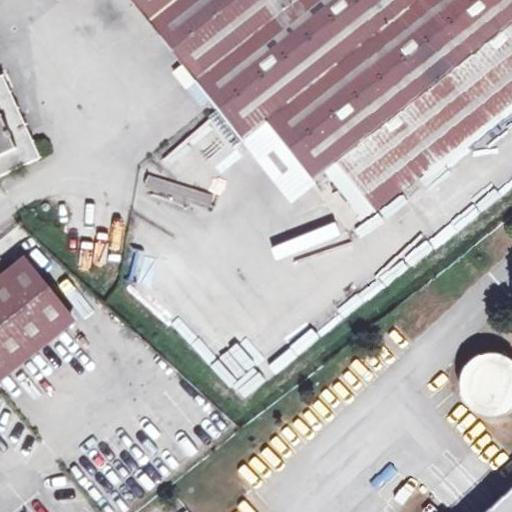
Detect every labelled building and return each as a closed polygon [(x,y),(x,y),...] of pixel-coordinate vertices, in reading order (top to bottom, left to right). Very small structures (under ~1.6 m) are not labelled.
[(511,0),(131,0),(243,140),(268,122),(314,179),(336,161),(375,210),(511,101),(511,0)] [(0,86),(0,175),(40,157),(6,84),(0,86)] [(23,257),(0,275),(0,376),(73,319),(23,257)] [(503,355),(499,353),(497,353),(495,352),(490,352),(488,352),(484,353),(479,355),(474,358),(468,362),(467,363),(464,367),(463,369),(461,373),(460,377),(460,381),(460,388),(461,392),(461,394),(464,400),(465,402),(468,406),(473,410),(479,413),(483,414),(488,415),(494,415),(500,414),(503,413),(506,411),(510,409),(511,407),(511,360),(511,359),(505,356),(503,355)] [(511,511),(511,487),(484,511),(511,511)]
